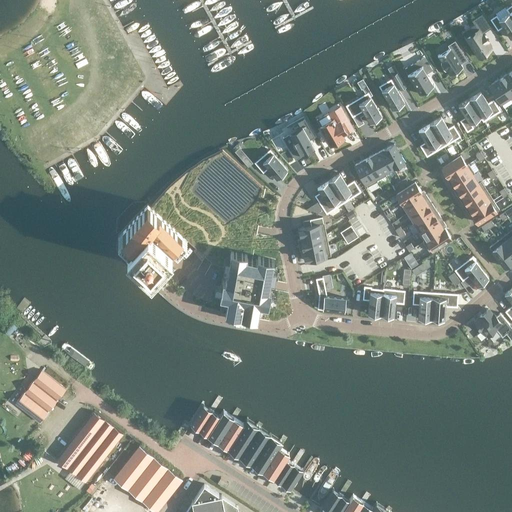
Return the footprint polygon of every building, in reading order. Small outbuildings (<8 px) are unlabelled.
[(496,16),(491,19),(498,30),(503,27),(511,38),(511,37),(511,16),(509,12),(499,19),(496,16)] [(475,25),(462,33),(478,57),(491,49),(487,42),(488,41),(484,34),(482,35),(475,25),(484,19),(481,15),(472,21),(475,25)] [(449,48),(438,55),(442,62),(441,63),(445,69),(446,69),(450,75),(463,67),(461,64),(467,60),(455,40),(448,45),(449,48)] [(424,57),(404,69),(404,70),(405,69),(420,93),(419,93),(419,94),(434,85),(433,84),(433,85),(426,73),(431,70),(424,58),(425,57),(424,57)] [(391,79),(379,86),(381,90),(382,89),(393,108),(405,102),(398,90),(400,89),(400,90),(406,87),(398,72),(392,75),(393,78),(391,79)] [(511,79),(507,73),(498,79),(510,96),(511,99),(511,79)] [(498,79),(489,85),(500,102),(510,96),(498,79)] [(481,91),(470,98),(481,117),(484,121),(500,111),(493,99),(488,102),(481,91)] [(357,99),(346,106),(353,117),(363,111),(370,122),(381,115),(370,96),(368,93),(357,99)] [(470,98),(459,105),(466,116),(460,119),(467,131),(474,127),(471,123),(481,117),(470,98)] [(339,104),(315,117),(320,126),(330,144),(335,141),(335,143),(339,141),(338,139),(343,137),(341,134),(345,132),(345,133),(353,129),(340,106),(339,104)] [(441,116),(430,123),(443,146),(460,136),(453,124),(448,127),(441,116)] [(296,142),(288,147),(295,160),(308,152),(313,150),(315,148),(314,146),(310,140),(308,136),(312,134),(314,137),(315,137),(304,118),(299,121),(298,122),(301,127),(301,128),(291,134),(296,142)] [(430,123),(419,130),(425,141),(419,144),(426,156),(443,146),(430,123)] [(394,143),(384,148),(394,167),(396,171),(406,165),(394,143)] [(239,147),(235,151),(248,166),(252,163),(239,147)] [(384,148),(375,154),(384,172),(385,171),(394,167),(384,148)] [(270,149),(254,162),(263,173),(264,172),(268,168),(277,178),(287,170),(273,153),(270,149)] [(251,259),(264,189),(223,152),(217,154),(212,157),(207,160),(201,163),(196,167),(191,170),(186,174),(181,178),(176,182),(172,186),(168,190),(165,194),(161,198),(158,202),(151,209),(187,242),(205,258),(204,259),(208,261),(210,262),(211,263),(213,264),(215,265),(218,266),(220,267),(223,268),(227,269),(231,252),(247,255),(246,258),(251,259)] [(375,154),(365,159),(377,180),(387,175),(385,171),(384,172),(375,154)] [(460,155),(442,167),(448,177),(449,176),(466,165),(460,155)] [(365,159),(355,164),(367,187),(378,181),(377,180),(365,159)] [(466,165),(449,176),(449,177),(455,185),(472,174),(466,165)] [(340,173),(329,180),(343,203),(349,199),(362,191),(354,180),(347,185),(340,173)] [(472,174),(455,185),(461,194),(478,183),(478,182),(472,174)] [(329,180),(318,187),(325,199),(320,202),(327,213),(343,203),(329,180)] [(478,183),(461,194),(466,203),(487,190),(481,180),(478,182),(478,183)] [(415,182),(397,194),(403,203),(420,192),(421,191),(415,182)] [(487,190),(466,203),(472,212),(493,199),(487,190)] [(420,192),(403,203),(408,212),(426,201),(421,193),(420,192)] [(472,212),(471,213),(477,222),(499,208),(493,199),(472,212)] [(426,201),(408,212),(414,221),(432,210),(426,201)] [(151,209),(147,205),(118,238),(128,247),(127,248),(151,270),(152,269),(156,274),(169,260),(164,256),(172,247),(177,252),(187,242),(151,209)] [(349,219),(356,214),(352,209),(349,211),(346,213),(349,219)] [(432,210),(414,221),(420,230),(438,219),(432,210)] [(505,212),(500,215),(503,220),(508,217),(507,216),(505,212)] [(311,225),(299,228),(301,239),(327,234),(324,222),(323,223),(322,217),(310,219),(311,225)] [(420,231),(418,232),(424,241),(443,228),(438,219),(420,230),(420,231)] [(491,220),(486,223),(489,228),(494,225),(491,220)] [(486,223),(481,226),(484,231),(489,228),(486,223)] [(351,225),(340,232),(344,237),(354,230),(351,225)] [(424,241),(423,242),(429,251),(451,237),(445,228),(444,228),(443,228),(424,241)] [(403,229),(397,232),(401,238),(406,235),(403,229)] [(354,230),(344,237),(347,243),(358,236),(354,230)] [(511,239),(507,233),(498,239),(511,257),(511,239)] [(327,234),(301,239),(303,250),(329,244),(327,234)] [(511,257),(498,239),(489,246),(505,267),(511,261),(511,257)] [(411,243),(406,246),(410,251),(415,248),(411,243)] [(329,244),(303,250),(306,261),(331,256),(329,244)] [(222,297),(220,311),(225,312),(225,313),(257,319),(260,304),(268,306),(271,289),(268,289),(271,274),(270,274),(269,274),(270,269),(271,269),(272,269),(274,260),(258,257),(257,260),(256,259),(251,259),(246,258),(247,255),(231,252),(225,281),(223,280),(220,297),(222,297)] [(473,256),(455,270),(463,281),(470,276),(478,286),(489,277),(473,256)] [(416,275),(426,269),(422,263),(412,270),(416,275)] [(324,277),(316,278),(319,295),(318,309),(346,312),(348,298),(327,296),(327,295),(324,277)] [(365,286),(363,299),(370,300),(368,314),(381,315),(383,289),(372,288),(372,286),(365,286)] [(383,289),(381,315),(395,316),(396,302),(405,303),(406,290),(383,288),(383,289)] [(414,291),(413,303),(419,304),(418,318),(431,319),(433,292),(414,291)] [(433,292),(431,319),(445,320),(446,306),(458,306),(459,294),(433,292)] [(480,317),(474,321),(481,330),(487,325),(492,332),(496,329),(502,336),(506,333),(511,340),(511,326),(500,312),(496,315),(494,313),(493,314),(489,308),(479,316),(480,317)] [(460,346),(465,353),(475,347),(470,339),(460,346)] [(65,389),(41,370),(15,403),(39,422),(65,389)] [(199,429),(212,410),(203,405),(191,424),(199,429)] [(208,435),(220,416),(212,410),(199,429),(208,435)] [(94,411),(72,440),(71,440),(56,459),(85,482),(100,463),(100,462),(123,434),(94,411)] [(218,441),(233,417),(223,411),(220,416),(208,435),(218,441)] [(228,448),(243,424),(233,417),(218,441),(228,448)] [(240,456),(259,426),(247,419),(243,424),(228,448),(240,456)] [(251,463),(270,434),(259,426),(240,456),(251,463)] [(279,447),(282,441),(270,434),(251,463),(263,471),(279,447)] [(182,479),(139,445),(114,477),(157,511),(182,479)] [(286,458),(289,453),(279,447),(263,471),(273,477),(286,458)] [(282,483),(294,464),(286,458),(273,477),(282,483)] [(290,488),(303,469),(294,464),(282,483),(290,488)] [(225,488),(229,482),(220,477),(217,482),(225,488)] [(86,490),(89,493),(95,486),(92,483),(86,490)] [(239,511),(238,505),(204,483),(186,510),(185,511),(239,511)] [(326,511),(329,511),(341,495),(333,489),(320,508),(326,511)] [(341,511),(350,500),(341,495),(329,511),(341,511)] [(356,511),(363,501),(353,495),(350,500),(341,511),(356,511)] [(370,511),(373,508),(363,501),(356,511),(370,511)] [(387,511),(388,510),(377,503),(373,508),(370,511),(387,511)]
